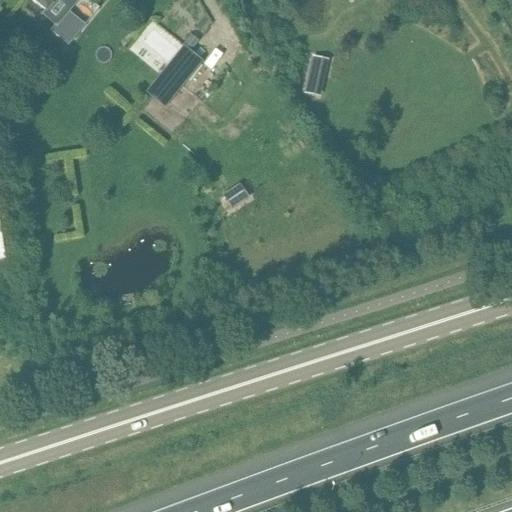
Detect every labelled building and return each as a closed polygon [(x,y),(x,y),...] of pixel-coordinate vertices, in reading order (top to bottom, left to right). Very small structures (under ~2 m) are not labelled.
[(32,0),(45,10),(41,16),(42,17),(43,15),(55,24),(56,26),(69,11),(72,6),(64,0),(32,0)] [(183,60),(169,78),(182,88),(196,70),(183,60)] [(321,79),(309,76),(305,94),(317,96),(321,79)] [(182,88),(169,78),(169,77),(153,97),(166,108),(182,88)] [(232,211),(248,200),(239,187),(223,198),(232,211)]
